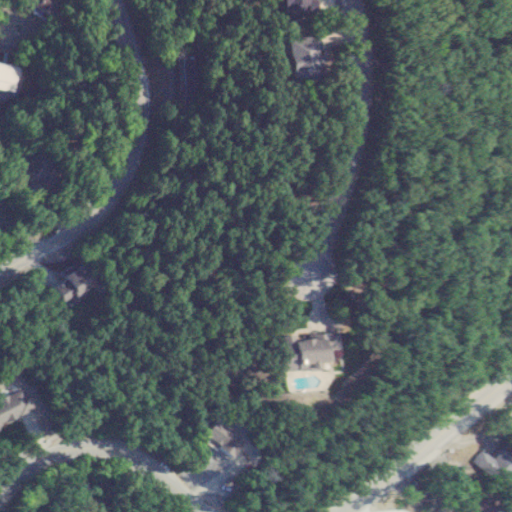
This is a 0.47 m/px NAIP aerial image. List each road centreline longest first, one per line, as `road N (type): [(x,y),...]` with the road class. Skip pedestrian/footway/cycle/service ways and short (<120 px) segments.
road 1 (residential): [(511,379),(331,511),(81,447),(40,462),(0,501),(48,243),(116,167),(140,115),(140,74),(118,0)]
road 2 (residential): [(306,272),(355,106),(357,60),(345,0)]
